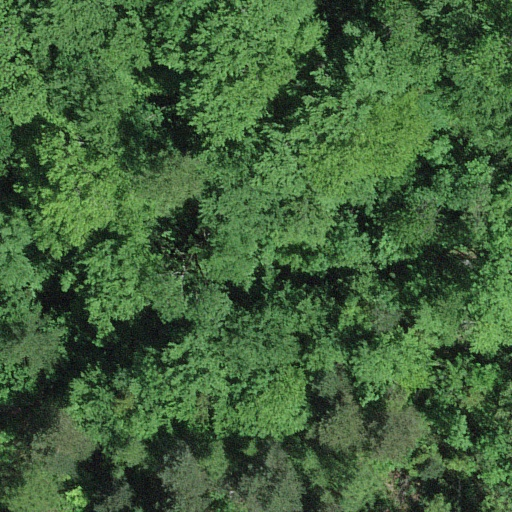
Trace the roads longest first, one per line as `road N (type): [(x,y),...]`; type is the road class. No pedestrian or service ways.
road 1 (track): [(0,392),(51,386),(212,302),(331,270),(511,253)]
road 2 (track): [(511,132),(436,75),(369,0)]
